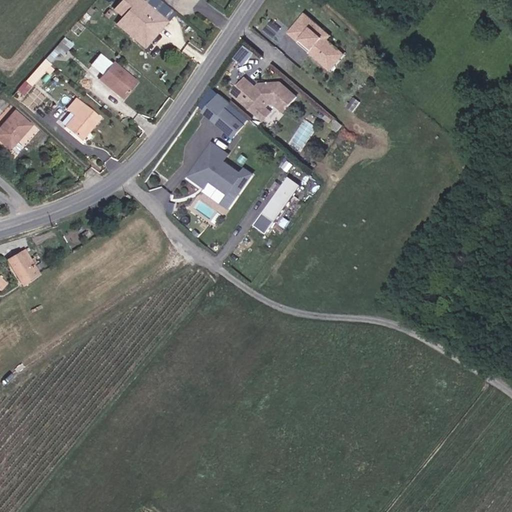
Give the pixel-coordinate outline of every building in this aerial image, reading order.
[(138,29),(131,38),(143,48),(153,36),(151,34),(156,28),(158,30),(165,22),(139,0),(122,0),(114,10),(123,17),(138,29)] [(303,11),(288,28),(310,47),(308,50),(307,51),(323,64),(338,48),(330,41),(326,38),(330,34),(303,11)] [(116,25),(131,38),(138,29),(123,17),(116,25)] [(288,28),(286,30),(308,50),(310,47),(288,28)] [(55,51),(64,54),(69,43),(60,39),(55,51)] [(244,44),(236,59),(247,65),(255,50),(244,44)] [(338,48),(323,64),(328,69),(343,53),(338,48)] [(100,51),(90,63),(100,72),(110,60),(100,51)] [(51,64),(44,58),(29,76),(35,82),(51,64)] [(112,63),(98,79),(122,99),(136,83),(112,63)] [(233,93),(256,113),(264,105),(267,101),(275,104),(284,111),(297,96),(282,83),(263,80),(260,84),(250,74),(233,93)] [(220,91),(203,111),(235,138),(252,119),(220,91)] [(76,98),(66,110),(73,116),(65,127),(80,140),(99,117),(76,98)] [(264,105),(256,113),(262,118),(269,110),(264,105)] [(15,142),(30,126),(14,112),(0,127),(0,141),(9,150),(10,149),(15,154),(21,147),(15,142)] [(211,143),(188,176),(200,185),(205,178),(208,181),(227,194),(230,189),(237,194),(251,174),(244,169),(240,174),(222,161),(218,159),(223,152),(211,143)] [(223,152),(218,159),(222,161),(227,155),(223,152)] [(288,177),(261,213),(273,222),(300,186),(288,177)] [(205,178),(200,185),(203,188),(208,181),(205,178)] [(7,260),(19,281),(23,287),(38,277),(32,267),(29,269),(20,252),(7,260)]
